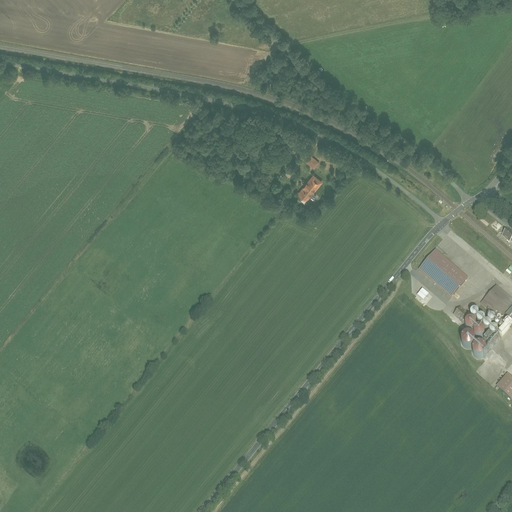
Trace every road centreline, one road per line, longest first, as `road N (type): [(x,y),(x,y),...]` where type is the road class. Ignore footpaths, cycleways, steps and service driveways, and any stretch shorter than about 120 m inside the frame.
road 1 (track): [(442,223),(349,150),(294,119),(0,61)]
road 2 (tertiary): [(203,511),(430,235),(469,203)]
road 3 (residential): [(236,0),(336,98),(430,159),(469,203)]
